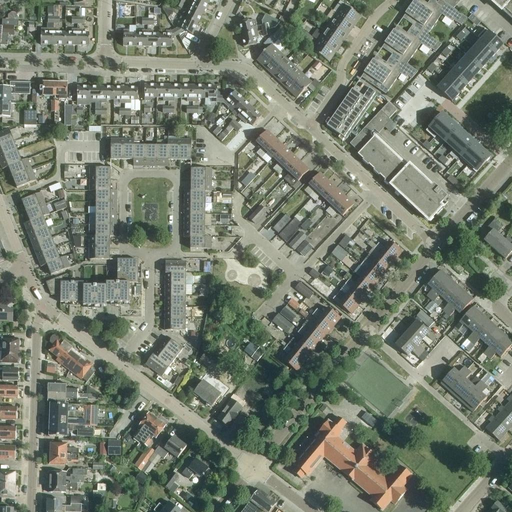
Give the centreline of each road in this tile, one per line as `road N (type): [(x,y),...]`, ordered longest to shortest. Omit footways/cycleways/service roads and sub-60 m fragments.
road 1 (residential): [(150,256),(125,256),(125,172),(175,172),(175,256)]
road 2 (residential): [(30,511),(35,329),(45,309)]
road 3 (residential): [(507,461),(366,331)]
road 4 (tertiary): [(253,468),(366,331)]
road 5 (unclassified): [(119,364),(253,468)]
road 6 (residential): [(310,127),(338,87),(342,62),(391,0)]
road 7 (residential): [(0,202),(60,178),(60,149),(102,149)]
